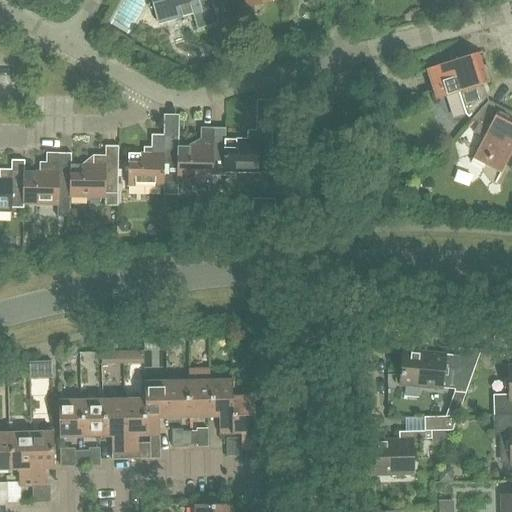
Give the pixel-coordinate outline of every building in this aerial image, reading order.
[(149,0),(157,26),(192,15),(196,29),(217,22),(210,0),(149,0)] [(241,0),(244,9),(275,0),(241,0)] [(232,22),(223,25),(228,43),(236,40),(232,22)] [(492,82),(482,51),(426,69),(436,100),(458,93),(465,115),(469,117),(487,97),(483,85),(492,82)] [(483,138),(471,162),(483,168),(485,165),(501,173),(511,151),(511,113),(488,101),(471,120),(478,124),(473,133),(483,138)] [(247,140),(225,140),(224,140),(224,172),(225,173),(271,173),(272,121),(259,121),(259,131),(247,130),(247,140)] [(225,128),(200,128),(200,147),(178,147),(177,180),(178,180),(213,180),(213,176),(225,176),(225,173),(224,172),(224,140),(225,140),(225,128)] [(178,180),(177,180),(178,147),(178,136),(151,135),(151,154),(128,154),(127,186),(164,187),(164,183),(178,184),(178,180)] [(93,165),(71,165),(70,165),(70,197),(105,198),(105,194),(117,194),(118,146),(105,146),(105,156),(93,156),(93,165)] [(39,172),(24,172),(23,172),(23,205),(58,205),(58,217),(70,217),(70,197),(70,165),(71,165),(71,154),(46,153),(46,163),(39,163),(39,172)] [(23,209),(23,205),(23,172),(24,172),(24,161),(11,160),(11,170),(0,169),(0,212),(11,212),(11,208),(23,209)] [(142,351),(122,352),(122,364),(143,363),(142,351)] [(466,393),(476,365),(457,364),(458,355),(408,351),(407,364),(402,363),(400,386),(442,389),(442,388),(455,389),(455,392),(466,393)] [(51,378),(51,362),(29,362),(30,378),(51,378)] [(493,395),(493,416),(511,415),(511,366),(509,367),(510,395),(493,395)] [(19,369),(8,369),(8,379),(19,378),(19,369)] [(211,381),(210,381),(210,376),(210,369),(188,369),(188,376),(189,417),(211,417),(211,381)] [(186,381),(168,381),(166,381),(167,418),(189,417),(188,376),(186,377),(186,381)] [(214,376),(210,376),(210,381),(211,381),(211,417),(220,417),(220,433),(233,433),(233,397),(232,382),(234,382),(234,376),(231,376),(231,380),(214,381),(214,376)] [(160,418),(167,418),(166,381),(168,381),(168,377),(164,377),(164,382),(146,382),(146,379),(142,379),(142,384),(145,384),(145,399),(146,435),(160,434),(160,418)] [(125,452),(124,399),(107,400),(107,395),(102,395),(103,400),(104,436),(112,436),(112,452),(125,452)] [(60,437),(82,436),(81,396),(78,396),(78,400),(59,401),(60,437)] [(84,396),(81,396),(82,436),(104,436),(103,400),(84,401),(84,396)] [(233,397),(233,433),(241,433),(242,449),(256,449),(255,396),(233,397)] [(145,399),(124,399),(125,452),(139,452),(138,435),(146,435),(145,399)] [(510,436),(511,463),(511,464),(511,463),(511,415),(493,416),(494,436),(510,436)] [(370,453),(370,475),(414,475),(413,453),(420,453),(420,441),(420,439),(433,439),(432,431),(453,431),(458,416),(445,417),(424,417),(424,431),(413,432),(398,432),(398,440),(375,441),(375,453),(370,453)] [(50,433),(30,434),(32,485),(46,485),(46,468),(54,468),(53,428),(50,429),(50,433)] [(12,430),(8,430),(9,434),(10,470),(19,470),(19,482),(19,486),(32,485),(30,434),(12,434),(12,430)] [(0,470),(10,470),(9,434),(0,434),(0,470)] [(75,465),(82,465),(82,451),(74,451),(75,465)] [(511,511),(511,495),(501,496),(501,511),(511,511)]
